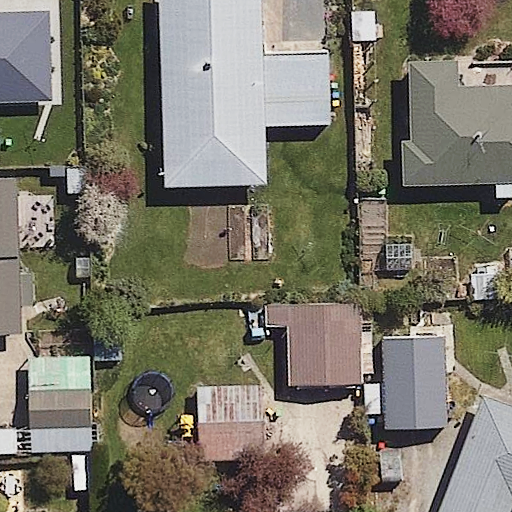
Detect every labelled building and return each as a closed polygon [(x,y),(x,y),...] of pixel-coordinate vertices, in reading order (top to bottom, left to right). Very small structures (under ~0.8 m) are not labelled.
[(256,0),(157,0),(162,184),(265,182),(263,130),(339,128),(337,53),(258,55),(256,0)] [(458,54),(399,56),(403,191),(511,188),(511,96),(511,81),(458,83),(458,54)] [(0,334),(20,334),(20,306),(31,306),(31,274),(20,274),(19,181),(0,181),(0,334)] [(507,272),(465,272),(466,298),(507,298),(507,272)] [(360,297),(283,298),(285,386),(362,385),(360,297)] [(449,335),(381,338),(383,383),(364,384),(366,416),(385,415),(385,428),(453,425),(449,335)] [(265,385),(194,385),(194,468),(264,468),(265,385)] [(98,386),(28,387),(28,449),(99,448),(98,386)] [(511,409),(483,399),(441,511),(510,511),(511,509),(511,409)]
